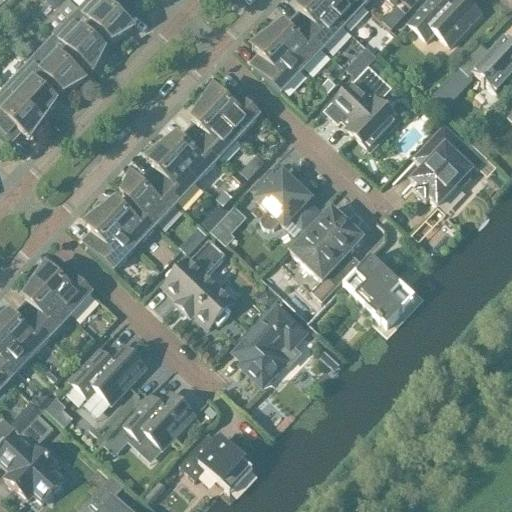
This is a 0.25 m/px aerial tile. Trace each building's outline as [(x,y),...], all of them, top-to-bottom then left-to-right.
[(124,27),(133,17),(115,0),(90,0),(78,13),(77,14),(108,43),(108,44),(112,47),(132,35),(131,34),(124,27)] [(322,54),(343,32),(308,0),(306,0),(298,14),(297,15),(299,16),(291,25),(322,54)] [(308,0),(343,32),(363,10),(352,0),(308,0)] [(352,0),(363,10),(373,0),(352,0)] [(448,52),(479,19),(459,0),(452,0),(444,9),(435,0),(433,0),(396,40),(396,41),(407,29),(425,47),(434,38),(448,52)] [(77,14),(78,13),(67,3),(42,29),(53,39),(53,40),(84,69),(83,69),(92,77),(103,58),(104,56),(99,53),(108,44),(108,43),(77,14)] [(380,26),(389,34),(397,26),(388,18),(380,26)] [(302,76),(322,54),(291,25),(284,33),(282,31),(281,32),(267,42),(302,76)] [(75,78),(83,69),(84,69),(53,40),(29,65),(60,95),(59,95),(63,99),(83,86),(83,85),(82,85),(75,78)] [(281,98),(302,76),(267,42),(251,54),(252,55),(258,60),(249,69),(281,98)] [(495,100),(511,81),(511,49),(503,42),(488,58),(479,49),(457,73),(468,82),(472,78),(481,87),(480,89),(482,91),(484,90),(495,100)] [(382,52),(374,45),(367,53),(375,60),(382,52)] [(51,104),(59,95),(60,95),(29,65),(4,91),(41,126),(54,109),(55,108),(51,104)] [(381,78),(386,73),(377,66),(372,71),(381,78)] [(353,83),(354,84),(361,76),(353,68),(345,76),(348,78),(353,83)] [(375,104),(387,91),(367,72),(317,125),(318,125),(333,109),(346,121),(348,119),(353,125),(345,134),(368,157),(398,126),(375,104)] [(457,73),(427,105),(440,117),(471,85),(468,82),(457,73)] [(328,88),(322,94),(327,98),(334,92),(328,88)] [(28,145),(41,126),(4,91),(0,95),(0,136),(10,147),(20,137),(27,144),(28,145)] [(237,144),(258,122),(227,92),(219,101),(213,95),(212,95),(202,111),(237,144)] [(217,166),(237,144),(202,111),(192,125),(191,126),(193,128),(186,137),(217,166)] [(511,111),(503,121),(511,128),(511,111)] [(445,152),(453,142),(443,132),(392,187),(392,188),(414,165),(422,174),(401,196),(402,197),(410,188),(418,195),(414,198),(424,208),(428,204),(436,212),(456,190),(459,193),(470,181),(467,179),(470,176),(445,152)] [(196,188),(217,166),(186,137),(178,145),(176,143),(175,144),(161,154),(196,188)] [(478,173),(486,165),(469,148),(466,145),(458,154),(478,173)] [(175,209),(196,188),(161,154),(145,166),(146,167),(152,172),(144,180),(175,209)] [(255,161),(247,169),(255,176),(263,168),(255,161)] [(281,179),(279,182),(272,176),(252,197),(259,203),(256,206),(266,216),(260,222),(259,227),(260,231),(264,234),(268,235),(273,235),(279,228),(283,231),(291,223),(301,233),(316,217),(306,207),(308,205),(298,195),(298,192),(295,188),(291,189),(281,179)] [(155,231),(175,209),(144,180),(137,188),(131,183),(130,182),(121,201),(123,203),(124,202),(155,231)] [(230,180),(224,186),(233,194),(238,188),(230,180)] [(222,211),(230,202),(223,196),(215,205),(222,211)] [(134,253),(155,231),(124,202),(123,203),(116,210),(114,208),(113,209),(99,220),(134,253)] [(349,258),(362,244),(330,214),(289,257),(320,287),(311,297),(321,307),(359,268),(349,258)] [(113,275),(134,253),(99,220),(84,231),(84,232),(85,232),(90,237),(82,246),(113,275)] [(209,222),(201,230),(209,237),(216,229),(209,222)] [(225,228),(216,238),(225,246),(234,237),(225,228)] [(187,246),(179,253),(181,255),(186,260),(187,260),(194,252),(187,246)] [(205,283),(224,262),(208,247),(189,267),(187,266),(164,290),(179,305),(175,309),(189,323),(192,320),(207,334),(214,327),(217,330),(228,318),(225,315),(232,308),(205,283)] [(75,314),(96,292),(65,262),(57,271),(51,266),(51,265),(50,265),(40,281),(75,314)] [(385,332),(413,303),(369,262),(342,291),(375,323),(374,324),(379,328),(380,327),(385,332)] [(54,336),(75,314),(40,281),(30,295),(29,296),(31,298),(23,307),(54,336)] [(257,303),(267,313),(276,302),(266,293),(257,303)] [(0,325),(34,358),(54,336),(23,307),(16,315),(14,313),(13,314),(0,323),(0,325)] [(290,353),(303,339),(276,313),(237,355),(247,364),(244,367),(265,388),(284,367),(287,369),(296,360),(290,353)] [(0,367),(13,380),(34,358),(0,325),(0,367)] [(110,410),(144,374),(121,352),(108,366),(98,356),(68,387),(87,405),(95,396),(110,410)] [(334,375),(342,366),(328,353),(320,361),(334,375)] [(0,393),(13,380),(0,367),(0,393)] [(53,387),(57,383),(49,376),(45,379),(53,387)] [(161,455),(194,420),(170,398),(159,410),(149,401),(121,430),(140,448),(147,441),(161,455)] [(64,410),(55,402),(44,414),(53,422),(64,410)] [(9,429),(13,433),(19,438),(39,416),(30,408),(9,429)] [(35,453),(52,435),(37,420),(0,459),(0,468),(9,478),(4,483),(27,505),(32,500),(42,509),(62,487),(53,478),(57,473),(35,453)] [(220,445),(217,448),(208,440),(178,471),(194,486),(204,475),(228,499),(251,475),(246,470),(220,445)] [(121,511),(113,504),(124,492),(111,480),(81,511),(121,511)] [(149,510),(165,493),(158,486),(142,504),(149,510)] [(135,489),(134,492),(133,497),(136,500),(141,499),(144,496),(143,490),(139,488),(135,489)]
